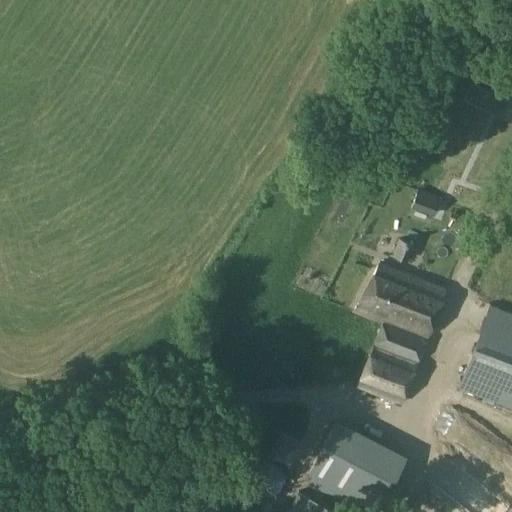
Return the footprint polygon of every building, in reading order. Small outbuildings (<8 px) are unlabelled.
[(460,85),(456,94),(463,97),(497,113),(505,97),(471,81),(467,88),(460,85)] [(393,257),(406,262),(416,234),(403,230),(393,257)] [(380,323),(424,340),(444,290),(376,264),(357,313),(380,323)] [(511,314),(489,305),(457,388),(511,409),(511,314)] [(424,340),(380,323),(372,344),(416,362),(424,340)] [(400,403),(416,362),(372,344),(356,386),(400,403)] [(459,411),(444,429),(479,457),(493,438),(459,411)] [(409,456),(338,419),(310,473),(381,509),(409,456)] [(275,454),(292,461),(298,446),(280,440),(275,454)] [(239,456),(234,465),(239,469),(233,479),(245,487),(257,467),(239,456)] [(425,475),(466,511),(505,511),(442,456),(425,475)] [(254,472),(266,491),(286,479),(274,460),(254,472)] [(332,511),(299,493),(288,511),(332,511)] [(426,511),(430,503),(414,496),(407,511),(426,511)]
